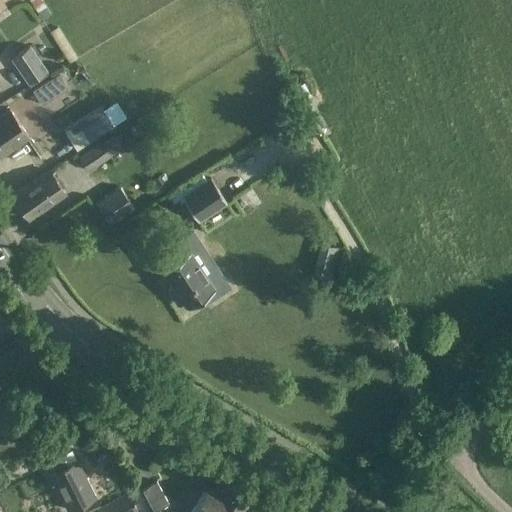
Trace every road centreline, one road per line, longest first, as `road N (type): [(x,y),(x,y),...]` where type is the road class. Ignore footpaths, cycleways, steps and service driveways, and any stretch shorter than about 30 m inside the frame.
road 1 (secondary): [(346,511),(85,345),(0,245)]
road 2 (unclassified): [(511,511),(464,465),(480,423),(511,397)]
